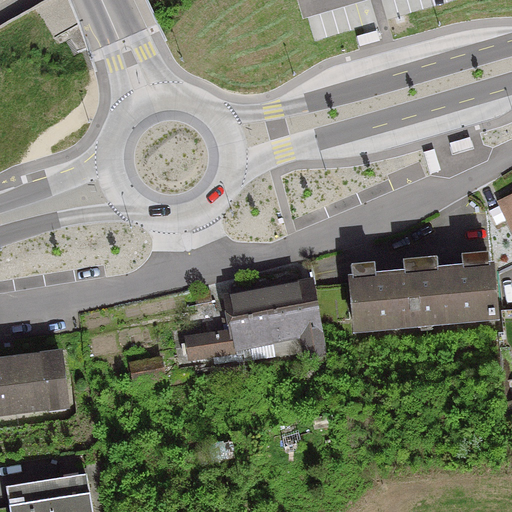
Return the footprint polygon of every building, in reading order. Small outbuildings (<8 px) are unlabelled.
[(322,0),(312,3),(320,36),(352,29),(344,0),(322,0)] [(380,40),(377,30),(356,36),(359,46),(380,40)] [(493,319),(488,269),(349,282),(353,331),(416,326),(416,328),(431,326),(431,324),(493,319)] [(323,356),(310,284),(262,293),(270,344),(299,339),(303,360),(323,356)] [(270,344),(262,293),(223,300),(226,319),(221,320),(223,335),(183,340),(186,360),(233,352),(233,350),(248,348),(250,360),(272,357),(270,344)] [(55,331),(77,328),(75,317),(53,319),(55,331)] [(64,407),(58,356),(0,363),(0,413),(13,411),(13,413),(64,407)] [(161,379),(158,360),(128,366),(131,385),(161,379)] [(6,508),(0,508),(0,511),(89,511),(85,482),(4,495),(6,508)]
